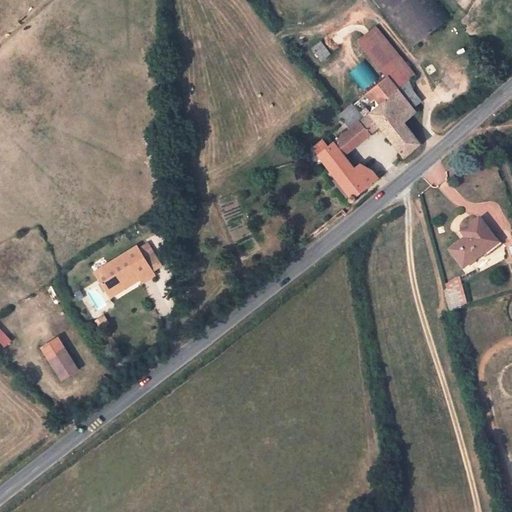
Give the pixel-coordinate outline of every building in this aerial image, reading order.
[(450,16),(437,0),(372,0),(412,48),(450,16)] [(357,41),(386,76),(396,89),(408,79),(414,74),(375,27),(357,41)] [(321,42),(312,48),(321,60),(329,54),(321,42)] [(338,48),(330,53),(334,58),(342,52),(338,48)] [(364,60),(348,72),(362,90),(378,78),(364,60)] [(404,122),(407,120),(416,112),(412,108),(396,89),(386,76),(357,100),(358,101),(339,116),(350,129),(360,142),(379,125),(403,156),(419,143),(405,125),(404,122)] [(413,92),(408,79),(396,89),(412,108),(421,101),(413,92)] [(349,151),(360,142),(350,129),(338,138),(347,148),(349,151)] [(352,202),(353,202),(354,201),(355,200),(355,199),(354,197),(353,196),(377,177),(371,169),(367,171),(362,165),(358,163),(356,165),(353,168),(343,156),(346,154),(344,151),(347,148),(338,138),(319,155),(324,163),(330,172),(349,197),(348,198),(347,199),(347,200),(348,201),(348,202),(349,202),(350,202),(351,202),(352,202)] [(356,165),(346,154),(343,156),(353,168),(356,165)] [(349,197),(330,172),(326,175),(344,201),(349,197)] [(450,251),(463,268),(483,254),(488,260),(492,256),(488,250),(497,243),(496,242),(479,220),(462,233),(465,237),(461,239),(463,241),(450,251)] [(173,233),(164,234),(165,242),(174,241),(173,233)] [(499,240),(496,242),(497,243),(488,250),(492,256),(504,247),(499,240)] [(147,243),(139,248),(152,271),(161,266),(147,243)] [(94,273),(106,292),(136,273),(139,279),(141,283),(154,274),(152,271),(139,248),(137,246),(94,273)] [(110,298),(139,279),(136,273),(106,292),(110,298)] [(456,285),(444,291),(450,312),(462,308),(462,307),(467,305),(464,291),(458,292),(456,285)] [(84,290),(78,294),(82,302),(89,298),(84,290)] [(64,350),(49,362),(63,381),(79,369),(64,350)]
